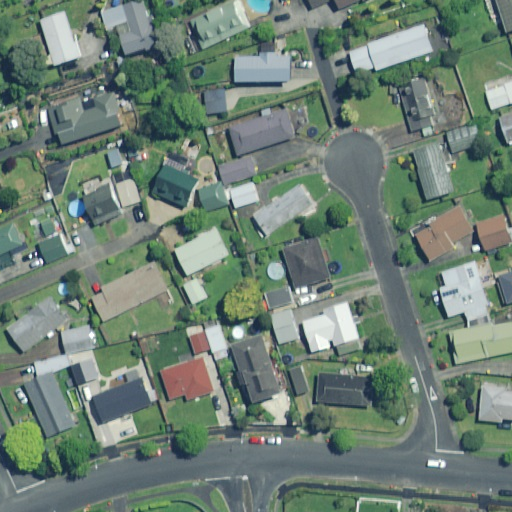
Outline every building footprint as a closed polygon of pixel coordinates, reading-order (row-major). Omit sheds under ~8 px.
[(252,28),(238,0),(234,0),(177,27),(191,56),(252,28)] [(368,0),(309,0),(313,9),(333,0),(336,0),(340,10),(363,0),(364,0),(365,1),(368,0)] [(511,0),(498,0),(510,33),(511,32),(511,0)] [(152,27),(145,1),(103,12),(108,29),(120,26),(128,56),(164,46),(159,25),(152,27)] [(83,57),(66,12),(42,21),(59,66),(83,57)] [(349,51),(357,75),(375,69),(376,72),(434,52),(425,25),(349,51)] [(275,43),(262,43),(262,58),(235,59),(236,82),(290,82),(290,58),(276,58),(275,43)] [(435,115),(424,79),(400,86),(414,131),(432,126),(429,117),(435,115)] [(511,104),(506,86),(486,92),(492,110),(511,104)] [(226,99),(224,88),(203,91),(205,102),(226,99)] [(123,126),(112,92),(92,99),(94,108),(86,110),(82,97),(47,108),(59,146),(123,126)] [(295,138),(286,110),(230,128),(239,156),(295,138)] [(511,142),(511,113),(500,118),(509,144),(511,142)] [(481,145),(475,124),(443,133),(446,143),(416,151),(429,200),(454,193),(447,166),(455,164),(452,153),(481,145)] [(256,175),(250,158),(220,168),(226,186),(256,175)] [(199,181),(164,165),(152,192),(187,208),(199,181)] [(115,184),(113,176),(99,180),(98,176),(79,181),(93,225),(122,216),(119,209),(140,202),(133,179),(115,184)] [(229,206),(222,183),(199,190),(206,212),(229,206)] [(252,183),(226,192),(229,201),(233,200),(236,209),(258,201),(252,183)] [(313,205),(299,184),(265,207),(249,218),(264,239),(313,205)] [(474,233),(461,208),(415,232),(431,262),(455,249),(453,244),(474,233)] [(485,251),(511,243),(511,227),(507,229),(503,216),(477,224),(485,251)] [(0,255),(23,245),(12,223),(0,228),(0,255)] [(230,256),(218,230),(176,250),(189,276),(230,256)] [(68,255),(59,236),(39,245),(47,264),(68,255)] [(330,279),(318,240),(286,250),(298,289),(330,279)] [(169,291),(155,263),(103,288),(105,293),(93,299),(104,322),(169,291)] [(487,304),(476,263),(443,273),(447,287),(441,289),(449,317),(466,312),(469,321),(488,315),(485,304),(487,304)] [(207,298),(198,279),(184,286),(194,305),(207,298)] [(73,294),(67,282),(57,287),(63,299),(73,294)] [(293,303),(288,288),(265,294),(270,310),(293,303)] [(68,321),(52,298),(8,330),(24,352),(68,321)] [(363,349),(348,304),(301,320),(312,353),(331,347),(329,341),(334,339),(340,356),(363,349)] [(298,339),(290,311),(272,316),(280,344),(298,339)] [(511,353),(511,322),(451,334),(457,364),(511,353)] [(205,332),(203,326),(188,331),(196,355),(213,350),(216,360),(230,356),(221,327),(205,332)] [(94,348),(90,327),(63,333),(67,354),(94,348)] [(284,394),(264,336),(235,346),(255,404),(284,394)] [(71,367),(66,354),(34,366),(39,379),(27,384),(47,438),(76,428),(56,372),(71,367)] [(100,378),(94,359),(73,366),(79,385),(100,378)] [(215,392),(204,359),(163,372),(172,400),(187,395),(189,401),(215,392)] [(309,392),(301,367),(289,371),(297,396),(309,392)] [(375,379),(321,375),(319,403),(373,407),(375,379)] [(148,392),(143,379),(94,397),(104,423),(159,403),(154,390),(148,392)] [(511,391),(502,390),(502,388),(483,386),(480,421),(503,423),(503,419),(511,420),(511,391)]
